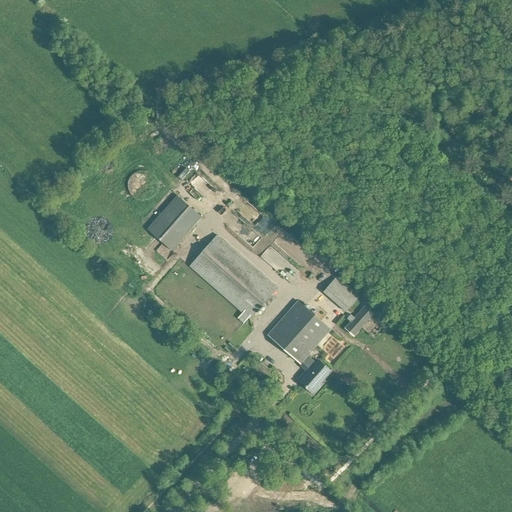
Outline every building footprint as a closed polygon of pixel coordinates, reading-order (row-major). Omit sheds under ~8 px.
[(201,178),(195,187),(203,192),(209,183),(201,178)] [(172,251),(201,217),(177,196),(148,230),(172,251)] [(250,320),(278,288),(217,235),(190,267),(242,313),(237,318),(244,324),(249,318),(250,320)] [(347,312),(360,296),(338,276),(324,292),(347,312)] [(331,330),(298,301),(267,335),(301,365),(302,363),(310,369),(299,382),(314,395),(324,384),(322,383),(332,371),(318,359),(316,362),(308,356),(331,330)] [(347,319),(350,322),(345,328),(354,336),(376,312),(367,303),(354,317),(351,314),(347,319)] [(268,383),(275,375),(261,363),(254,371),(268,383)]
